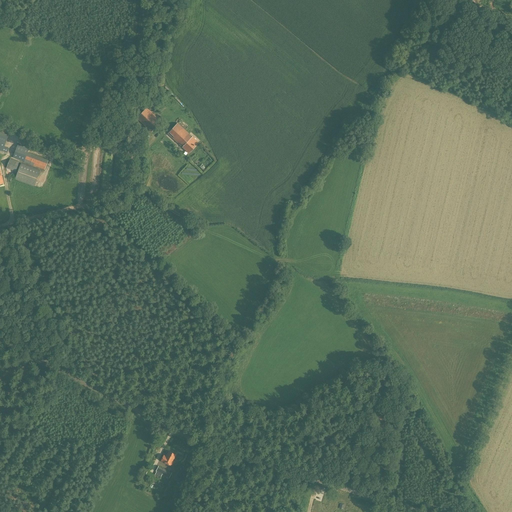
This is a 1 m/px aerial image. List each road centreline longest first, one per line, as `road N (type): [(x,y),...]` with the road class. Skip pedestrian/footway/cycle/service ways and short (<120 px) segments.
road 1 (tertiary): [(419,511),(197,441),(0,339)]
road 2 (track): [(0,225),(119,194),(128,158),(151,141)]
road 3 (track): [(144,0),(134,111),(117,139),(128,158)]
road 4 (track): [(66,371),(13,221)]
road 5 (track): [(0,125),(44,152),(117,141)]
